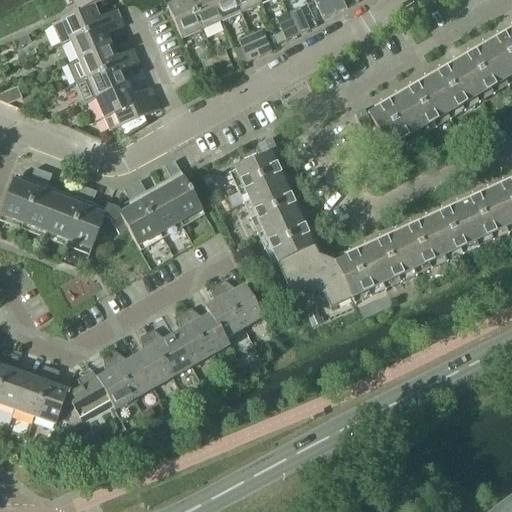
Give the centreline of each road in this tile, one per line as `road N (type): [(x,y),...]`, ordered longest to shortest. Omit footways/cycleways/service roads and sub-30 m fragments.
road 1 (secondary): [(199,506),(511,346)]
road 2 (residential): [(236,267),(70,358),(32,340),(0,283)]
road 3 (residential): [(511,154),(457,164),(365,218),(313,117)]
road 4 (residential): [(313,117),(511,5)]
road 5 (residential): [(17,133),(119,170),(183,133)]
road 6 (residential): [(289,71),(412,0)]
road 7 (residential): [(183,133),(131,17)]
road 8 (residential): [(183,133),(289,71)]
